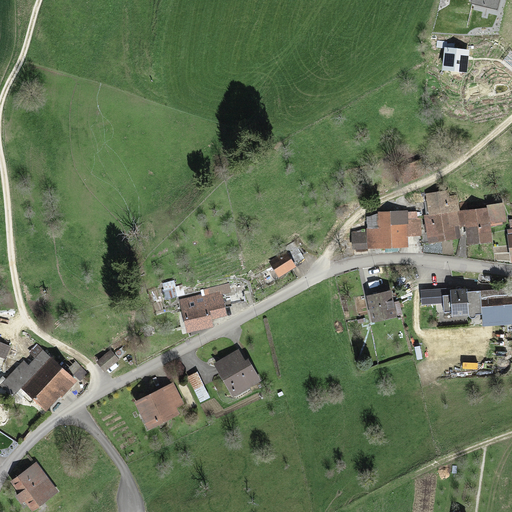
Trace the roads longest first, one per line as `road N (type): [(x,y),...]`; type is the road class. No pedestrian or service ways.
road 1 (residential): [(0,477),(72,407),(319,273),(407,259),(511,272)]
road 2 (track): [(0,165),(18,309),(106,388)]
road 3 (track): [(319,273),(336,239),(364,211),(436,179),(511,118)]
